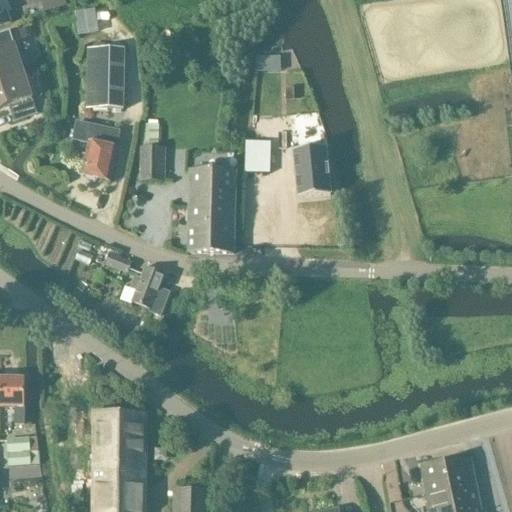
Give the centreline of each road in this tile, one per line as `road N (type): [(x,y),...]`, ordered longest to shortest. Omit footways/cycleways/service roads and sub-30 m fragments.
road 1 (tertiary): [(0,284),(189,420),(254,453),(312,464),(366,456)]
road 2 (unclassified): [(370,271),(171,267),(0,181)]
road 3 (track): [(402,272),(403,241),(340,0)]
road 4 (tertiary): [(366,456),(511,421)]
road 5 (unclassified): [(370,271),(511,278)]
